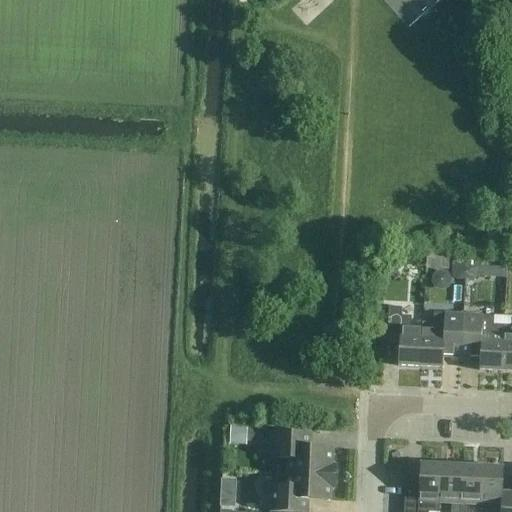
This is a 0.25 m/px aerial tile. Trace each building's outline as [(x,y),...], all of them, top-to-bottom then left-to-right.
[(465,280),(465,262),(466,258),(453,258),(452,276),(456,280),(465,280)] [(465,262),(465,280),(474,281),(476,278),(477,262),(465,262)] [(422,276),(421,263),(399,264),(399,277),(422,276)] [(398,367),(420,368),(422,330),(410,329),(411,317),(401,317),(401,309),(388,308),(387,337),(399,338),(398,367)] [(463,360),(465,316),(433,314),(433,330),(422,330),(420,368),(442,369),(443,359),(463,360)] [(490,317),(465,316),(463,360),(479,361),(479,371),(501,372),(503,334),(493,333),(493,320),(490,317)] [(511,372),(511,334),(503,334),(501,372),(511,372)] [(265,443),(265,430),(246,429),(246,442),(265,443)] [(288,460),(287,476),(335,478),(335,467),(331,467),(332,450),(304,449),(305,435),(273,433),(272,459),(288,460)] [(438,511),(439,504),(441,466),(420,465),(419,488),(405,487),(403,511),(438,511)] [(459,511),(461,467),(441,466),(439,504),(451,505),(450,511),(459,511)] [(482,468),(461,467),(459,511),(467,511),(468,506),(480,506),(482,468)] [(511,511),(511,500),(502,500),(503,469),(482,468),(480,506),(491,507),(490,511),(511,511)] [(335,478),(287,476),(287,487),(271,487),(269,511),(301,511),(302,500),(330,502),(330,489),(334,489),(335,478)]
